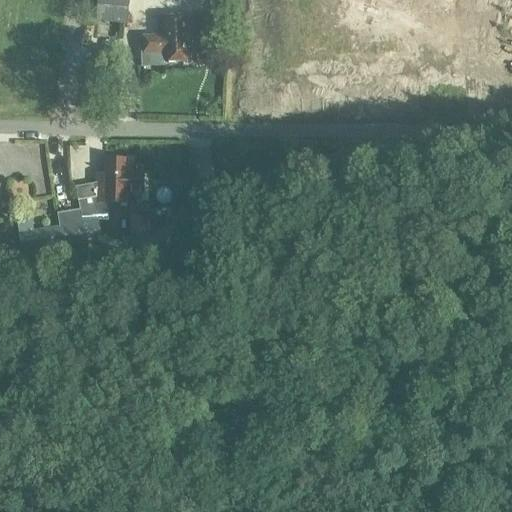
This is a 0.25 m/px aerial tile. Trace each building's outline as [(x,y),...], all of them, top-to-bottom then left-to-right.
[(99,0),(98,23),(129,25),(130,0),(99,0)] [(144,65),(163,65),(163,64),(199,63),(198,17),(159,18),(159,38),(143,38),(144,65)] [(125,50),(103,48),(102,63),(124,65),(125,50)] [(389,146),(360,147),(360,167),(389,167),(389,146)] [(143,198),(144,174),(129,174),(130,162),(104,161),(104,181),(97,180),(97,187),(77,191),(83,224),(99,222),(99,204),(129,205),(129,202),(142,202),(143,198)] [(249,185),(253,200),(273,196),(269,180),(249,185)] [(33,233),(30,215),(17,218),(23,256),(103,243),(99,222),(83,224),(33,233)]
